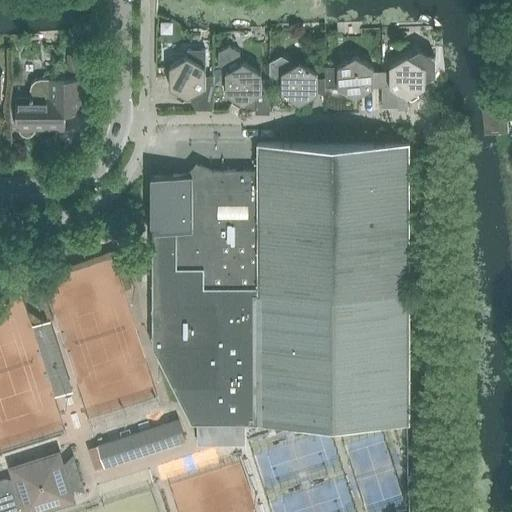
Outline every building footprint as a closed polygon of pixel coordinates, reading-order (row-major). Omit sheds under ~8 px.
[(219,64),(229,70),(239,64),(241,52),(230,45),(219,51),(219,64)] [(170,66),(170,86),(188,97),(189,96),(197,109),(214,109),(214,75),(206,75),(206,66),(206,49),(188,49),(188,56),(170,66)] [(436,57),(421,49),(390,66),(390,87),(397,91),(397,109),(410,109),(410,95),(426,86),(426,80),(436,75),(436,57)] [(262,87),(282,87),(282,72),(297,63),(282,55),(270,62),(269,78),(262,78),(262,87)] [(338,87),(356,97),(374,87),(374,66),(356,55),(338,66),(328,66),(329,86),(338,87)] [(318,72),(300,61),(297,63),(282,72),(282,87),(282,92),(300,103),(318,93),(318,72)] [(244,62),(239,64),(229,70),(226,72),(226,93),(244,103),(244,109),(256,109),(256,96),(262,93),(262,87),(262,78),(262,72),(244,62)] [(35,132),(37,128),(66,127),(65,113),(76,112),(79,111),(81,108),(80,78),(40,78),(36,79),(32,83),(30,87),(30,98),(16,98),(17,127),(19,128),(20,132),(23,135),(28,136),(32,135),(35,132)] [(411,421),(410,141),(257,141),(258,169),(213,169),(201,163),(201,164),(204,166),(200,174),(152,174),(152,229),(153,229),(152,345),(191,422),(411,421)] [(121,389),(81,390),(82,414),(104,413),(103,395),(120,394),(121,402),(147,401),(146,374),(120,375),(121,389)] [(97,445),(105,467),(186,441),(179,418),(97,445)] [(22,507),(31,509),(41,509),(51,507),(59,503),(67,496),(73,488),(84,490),(73,454),(64,463),(53,460),(41,460),(30,463),(20,469),(12,478),(9,477),(0,480),(0,511),(7,511),(19,509),(22,507)]
